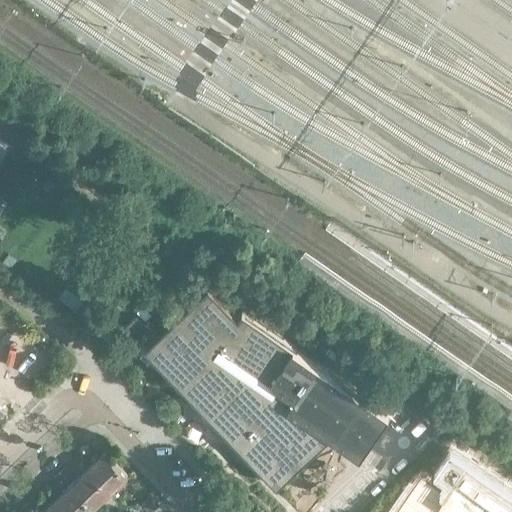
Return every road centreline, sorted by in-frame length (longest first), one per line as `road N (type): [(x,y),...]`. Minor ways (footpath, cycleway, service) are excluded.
road 1 (residential): [(95,410),(196,511)]
road 2 (residential): [(0,502),(95,410)]
road 3 (residential): [(0,462),(69,398),(95,410)]
